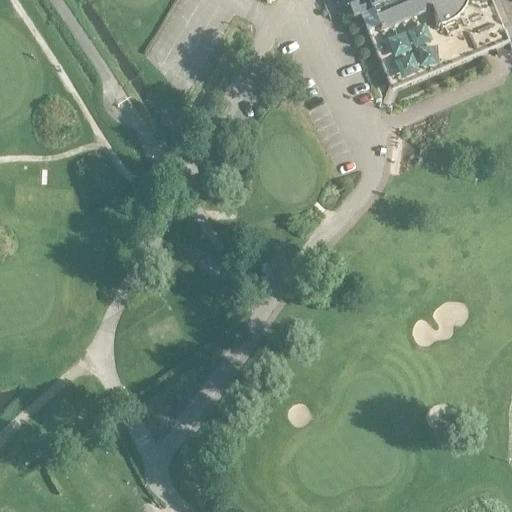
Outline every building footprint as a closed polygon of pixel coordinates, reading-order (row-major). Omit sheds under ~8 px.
[(476,0),(342,0),(352,22),(359,19),(383,75),(386,79),(390,83),(400,87),(405,87),(410,86),(411,86),(509,44),(490,0),(483,0),(477,3),(476,0)] [(44,109),(45,109),(61,134),(61,135),(59,142),(61,135),(64,133),(71,134),(71,133),(64,132),(47,107),(48,107),(48,106),(50,99),(49,99),(47,106),(47,107),(44,108),(37,107),(37,108),(44,109)] [(87,171),(104,196),(103,196),(101,204),(102,204),(104,197),(107,195),(114,196),(114,195),(107,194),(106,194),(90,169),(90,168),(92,161),(90,168),(89,168),(87,170),(79,169),(79,170),(87,171)] [(0,249),(4,257),(2,264),(4,257),(7,255),(15,256),(7,255),(0,244),(0,249)] [(193,267),(214,283),(223,270),(201,255),(193,267)] [(211,443),(206,440),(202,446),(208,449),(211,443)]
